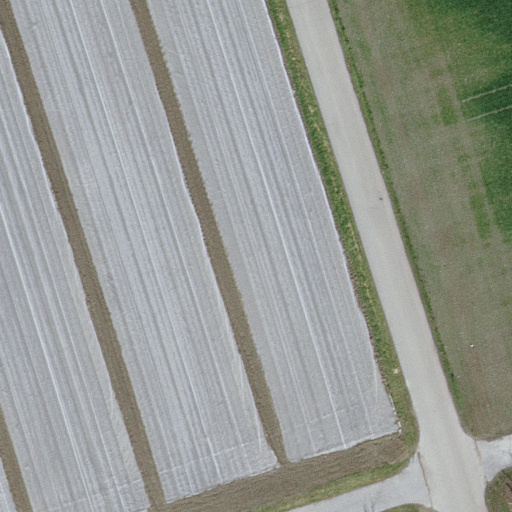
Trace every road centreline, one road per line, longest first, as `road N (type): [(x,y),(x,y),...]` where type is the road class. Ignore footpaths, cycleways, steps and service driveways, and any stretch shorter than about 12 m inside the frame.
road 1 (track): [(301,0),(465,511)]
road 2 (track): [(511,454),(332,511)]
